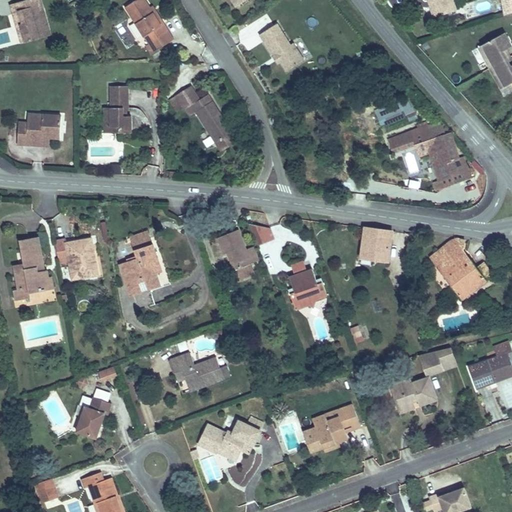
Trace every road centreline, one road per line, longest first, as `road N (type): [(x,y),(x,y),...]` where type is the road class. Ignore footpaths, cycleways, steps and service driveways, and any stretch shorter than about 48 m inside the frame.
road 1 (residential): [(0,178),(271,200)]
road 2 (residential): [(511,431),(291,511)]
road 3 (residential): [(271,200),(271,152),(256,109),(189,0)]
road 4 (tertiary): [(502,167),(361,0)]
road 5 (residential): [(271,200),(466,229)]
